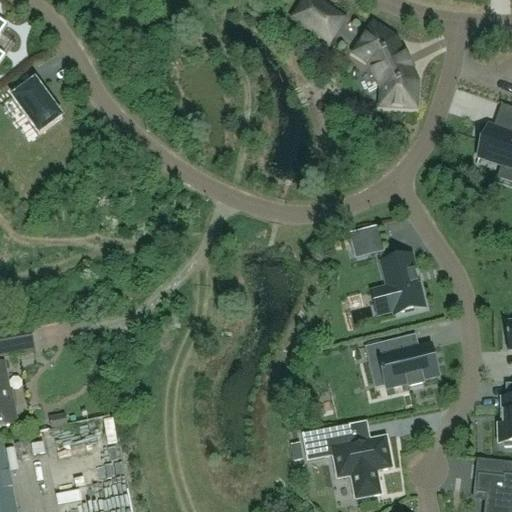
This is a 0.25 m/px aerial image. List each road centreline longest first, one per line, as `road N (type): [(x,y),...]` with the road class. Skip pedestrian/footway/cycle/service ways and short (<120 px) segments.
road 1 (residential): [(393,179),(358,204),(317,214),(226,196),(120,124),(70,46),(28,0)]
road 2 (track): [(226,196),(205,257),(200,319),(168,411),(190,511)]
road 3 (residential): [(432,442),(457,417),(466,392),(470,314),(460,278),(393,179)]
road 4 (residential): [(463,23),(432,132),(393,179)]
